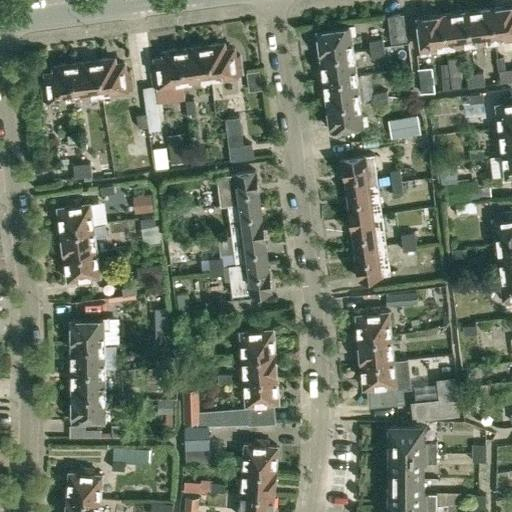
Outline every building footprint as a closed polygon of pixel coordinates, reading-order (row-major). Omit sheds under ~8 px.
[(511,4),(492,7),(496,39),(511,37),(511,40),(511,4)] [(471,42),(496,39),(492,7),(467,10),(471,42)] [(447,45),(471,42),(467,10),(442,13),(447,45)] [(430,48),(447,45),(442,13),(417,17),(421,49),(422,49),(422,53),(431,52),(430,48)] [(404,40),(401,14),(386,16),(389,42),(404,40)] [(320,54),(353,50),(351,34),(355,33),(354,25),(349,26),(349,25),(317,30),(320,54)] [(371,48),(383,47),(382,38),(370,39),(371,48)] [(207,44),(212,78),(237,74),(243,73),(240,54),(234,55),(233,47),(224,48),(223,42),(220,43),(217,42),(211,43),(209,44),(207,44)] [(187,81),(212,78),(207,44),(181,48),(187,81)] [(187,81),(181,48),(178,48),(175,47),(170,48),(167,50),(164,50),(164,56),(155,58),(156,65),(151,66),(153,85),(159,84),(159,85),(187,81)] [(383,47),(371,48),(372,57),(384,56),(383,47)] [(324,79),(356,75),(353,50),(320,54),(324,79)] [(499,56),(502,81),(511,79),(511,67),(509,68),(507,55),(499,56)] [(98,59),(102,92),(127,89),(133,88),(130,69),(125,70),(124,62),(114,63),(114,57),(110,57),(107,57),(102,57),(100,59),(98,59)] [(76,96),(102,92),(98,59),(72,63),(76,96)] [(76,96),(72,63),(68,63),(66,62),(60,63),(58,64),(54,65),(55,71),(46,72),(47,80),(41,81),(44,100),(49,99),(50,99),(76,96)] [(450,79),(449,63),(442,64),(443,87),(450,87),(449,79),(450,79)] [(418,69),(420,91),(432,90),(430,68),(418,69)] [(475,72),(476,84),(485,83),(484,71),(475,72)] [(467,85),(476,84),(475,72),(466,73),(467,85)] [(327,103),(359,99),(356,75),(324,79),(327,103)] [(373,98),(387,96),(386,87),(372,89),(373,98)] [(482,91),(468,93),(469,101),(483,99),(482,91)] [(511,95),(504,96),(505,101),(496,103),(499,127),(511,125),(511,95)] [(388,105),(387,96),(373,98),(374,107),(388,105)] [(363,124),(359,99),(327,103),(330,128),(363,124)] [(189,100),(190,114),(199,114),(198,100),(189,100)] [(138,115),(140,129),(149,128),(147,114),(138,115)] [(228,117),(233,159),(257,156),(256,142),(246,144),(242,116),(228,117)] [(392,134),(420,130),(418,116),(390,121),(392,134)] [(502,151),(511,149),(511,125),(499,127),(502,151)] [(169,136),(173,164),(189,162),(185,134),(169,136)] [(481,145),(467,147),(468,155),(482,153),(481,145)] [(153,147),(156,167),(168,166),(166,146),(153,147)] [(195,150),(190,150),(191,164),(204,163),(203,149),(195,150)] [(511,149),(502,151),(505,176),(511,174),(511,149)] [(346,188),(377,184),(373,153),(342,157),(346,188)] [(85,164),(86,178),(95,177),(94,163),(85,164)] [(77,178),(86,178),(85,164),(76,164),(77,178)] [(391,182),(399,181),(399,179),(417,175),(415,167),(406,169),(406,167),(398,169),(390,170),(391,182)] [(228,203),(259,199),(255,169),(216,174),(219,193),(226,192),(228,203)] [(476,180),(446,184),(448,200),(478,196),(476,180)] [(399,181),(391,182),(393,194),(401,192),(399,181)] [(350,217),(381,213),(377,184),(346,188),(350,217)] [(117,194),(116,185),(102,186),(103,195),(117,194)] [(180,189),(170,190),(172,203),(182,202),(180,189)] [(153,191),(136,194),(138,210),(156,207),(153,191)] [(61,230),(94,226),(90,201),(81,202),(81,197),(66,199),(67,204),(58,205),(61,230)] [(242,232),(263,229),(259,199),(228,203),(232,234),(242,232)] [(476,211),(474,201),(454,203),(456,213),(476,211)] [(187,216),(186,206),(172,208),(174,218),(187,216)] [(497,245),(511,242),(511,210),(494,212),(495,218),(494,218),(497,245)] [(354,247),(385,243),(381,213),(350,217),(354,247)] [(154,225),(153,217),(141,219),(142,227),(154,225)] [(64,254),(97,250),(94,226),(61,230),(64,254)] [(145,243),(160,241),(159,229),(144,231),(145,243)] [(241,262),(267,259),(263,229),(242,232),(232,234),(234,251),(236,263),(241,262)] [(401,241),(413,239),(412,230),(400,232),(401,241)] [(413,239),(401,241),(402,249),(414,248),(413,239)] [(500,270),(511,268),(511,242),(497,245),(500,270)] [(358,277),(380,274),(389,273),(385,243),(354,247),(358,277)] [(470,249),(454,251),(455,259),(471,257),(470,249)] [(97,250),(64,254),(68,279),(77,277),(78,282),(92,280),(91,275),(100,274),(97,250)] [(212,266),(226,264),(224,256),(211,257),(212,266)] [(232,273),(234,294),(271,289),(267,259),(241,262),(236,263),(226,264),(212,266),(213,275),(232,273)] [(163,262),(139,265),(141,281),(165,278),(163,262)] [(505,302),(511,300),(511,268),(500,270),(504,296),(505,302)] [(466,290),(465,277),(456,278),(457,291),(466,290)] [(137,293),(136,284),(122,286),(123,295),(137,293)] [(386,305),(416,303),(415,291),(385,293),(386,305)] [(222,301),(222,313),(254,310),(253,298),(222,301)] [(358,337),(391,334),(388,310),(379,311),(379,306),(364,307),(365,312),(356,313),(358,337)] [(155,331),(155,337),(162,337),(169,337),(170,310),(156,309),(155,331)] [(180,331),(191,330),(189,315),(179,316),(180,331)] [(71,318),(71,344),(104,344),(104,329),(108,329),(108,318),(104,318),(71,318)] [(242,355),(275,352),(273,327),(264,328),(263,323),(249,324),(249,329),(240,330),(242,355)] [(476,324),(462,325),(463,333),(477,332),(476,324)] [(361,360),(393,357),(391,334),(358,337),(361,360)] [(169,346),(169,337),(162,337),(155,337),(155,346),(169,346)] [(72,369),(104,368),(104,344),(71,344),(72,369)] [(244,379),(277,376),(275,352),(242,355),(244,379)] [(393,357),(361,360),(363,386),(372,385),(373,390),(387,389),(387,384),(396,383),(393,357)] [(136,376),(136,367),(122,368),(122,377),(136,376)] [(72,393),(105,393),(104,368),(72,369),(72,393)] [(236,381),(235,372),(221,373),(222,382),(236,381)] [(212,378),(212,373),(202,373),(203,382),(213,381),(212,378)] [(277,376),(244,379),(246,403),(255,402),(255,407),(270,406),(269,401),(278,401),(277,376)] [(511,379),(488,383),(489,391),(511,388),(511,379)] [(184,420),(198,419),(197,387),(183,388),(184,420)] [(137,401),(137,392),(123,392),(123,401),(137,401)] [(105,393),(72,393),(72,418),(105,417),(109,417),(109,409),(105,409),(105,393)] [(173,405),(173,399),(164,399),(157,399),(157,412),(164,412),(172,412),(173,405)] [(124,435),(124,422),(112,422),(112,435),(124,435)] [(436,450),(436,440),(422,440),(422,424),(390,424),(390,449),(430,450),(436,450)] [(186,460),(209,462),(208,425),(185,426),(186,460)] [(102,437),(102,429),(88,429),(88,437),(102,437)] [(243,466),(276,469),(277,445),(268,444),(269,439),(254,438),(254,443),(244,442),(243,466)] [(473,451),(485,451),(485,442),(473,442),(473,451)] [(137,449),(115,447),(114,469),(128,470),(128,462),(136,463),(137,449)] [(436,450),(430,450),(390,449),(390,476),(422,476),(422,461),(436,461),(436,450)] [(485,460),(485,451),(473,451),(473,460),(485,460)] [(67,494),(100,497),(102,473),(93,472),(94,467),(79,466),(79,471),(69,470),(67,494)] [(274,493),(276,469),(243,466),(241,491),(274,493)] [(390,502),(430,502),(436,502),(444,502),(444,494),(422,494),(422,476),(390,476),(390,502)] [(184,490),(200,491),(200,490),(200,489),(210,490),(211,479),(201,478),(201,481),(184,480),(184,490)] [(228,492),(229,483),(215,482),(214,491),(228,492)] [(272,511),(274,493),(241,491),(239,511),(272,511)] [(98,511),(100,497),(67,494),(65,511),(98,511)] [(473,503),(485,503),(485,494),(473,494),(473,503)] [(199,511),(201,498),(189,497),(187,511),(199,511)] [(171,511),(173,502),(157,500),(155,511),(171,511)] [(436,511),(436,502),(430,502),(390,502),(389,511),(436,511)] [(485,511),(485,503),(473,503),(473,511),(485,511)]
